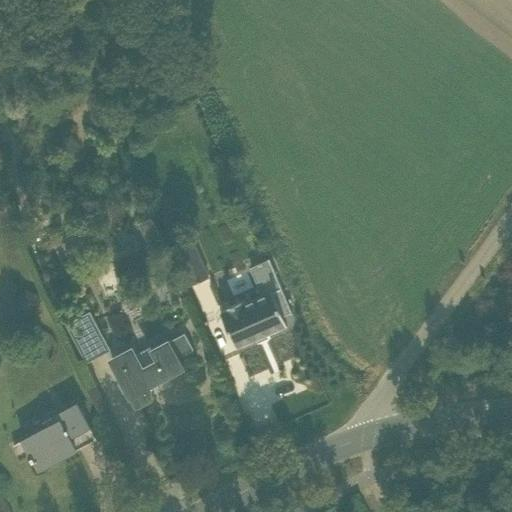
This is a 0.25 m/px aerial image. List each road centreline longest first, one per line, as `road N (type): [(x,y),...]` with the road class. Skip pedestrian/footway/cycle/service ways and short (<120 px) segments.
road 1 (unclassified): [(364,438),(383,391),(511,216)]
road 2 (tertiary): [(214,511),(364,438)]
road 3 (tertiary): [(364,438),(511,409)]
